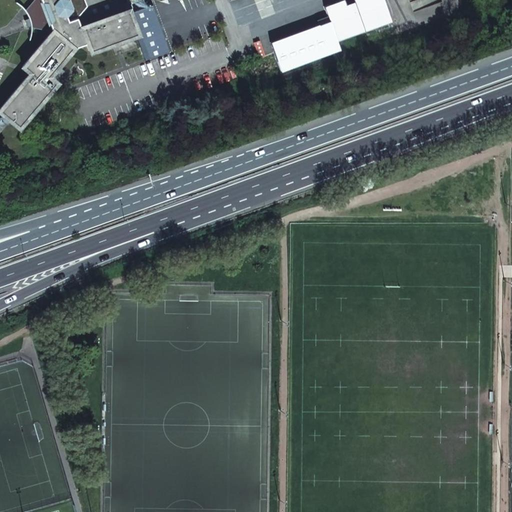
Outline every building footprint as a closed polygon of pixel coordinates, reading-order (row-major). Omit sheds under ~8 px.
[(49,22),(43,2),(42,0),(34,0),(26,10),(28,13),(30,17),(31,21),(31,27),(52,31),(49,22)] [(52,31),(72,48),(87,42),(90,51),(136,34),(128,10),(121,12),(116,0),(42,0),(43,2),(47,3),(52,19),(49,22),(52,31)] [(128,10),(136,34),(146,60),(170,51),(153,4),(148,6),(145,0),(128,0),(132,8),(128,10)] [(343,0),(340,0),(324,6),(336,40),(391,20),(382,0),(356,0),(345,4),(343,0)] [(0,133),(10,121),(18,127),(55,83),(48,77),(72,48),(52,31),(23,67),(30,73),(0,108),(0,112),(6,117),(0,123),(0,133)]
